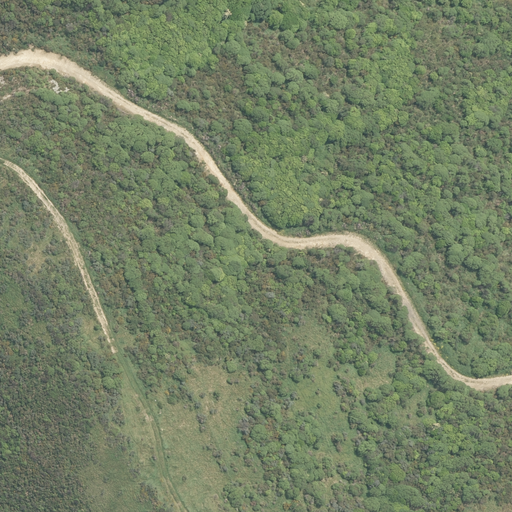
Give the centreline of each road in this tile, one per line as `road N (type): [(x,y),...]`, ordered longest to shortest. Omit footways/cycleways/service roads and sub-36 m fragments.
road 1 (track): [(0,66),(51,63),(186,138),(277,241),(347,241),(382,264),(452,375),(475,384),(511,380)]
road 2 (track): [(0,160),(64,225),(153,421),(166,486),(181,511)]
